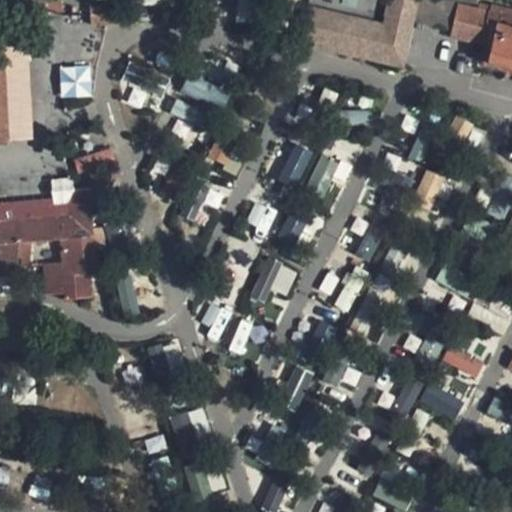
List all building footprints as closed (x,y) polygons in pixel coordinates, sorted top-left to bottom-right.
[(283,63),(394,90),(412,24),(418,0),(392,0),(377,57),(291,34),(283,63)] [(461,3),(447,0),(418,0),(412,24),(452,35),(461,3)] [(24,4),(25,25),(44,36),(57,28),(53,1),(24,4)] [(452,35),(491,44),(488,58),(511,63),(511,15),(461,3),(452,35)] [(61,97),(91,96),(90,65),(60,66),(61,97)] [(185,77),(181,93),(226,105),(230,89),(185,77)] [(294,143),(279,178),(296,186),(312,150),(294,143)] [(321,195),(339,162),(323,154),(306,187),(321,195)] [(413,204),(433,211),(445,178),(425,170),(413,204)] [(90,188),(65,190),(67,215),(50,217),(0,220),(0,278),(16,280),(18,266),(30,267),(33,242),(59,240),(61,262),(42,264),(45,295),(61,294),(61,300),(93,297),(91,272),(85,273),(85,261),(96,259),(90,188)] [(0,220),(50,217),(49,200),(0,203),(0,220)] [(287,214),(278,238),(296,245),(305,220),(287,214)] [(263,258),(252,310),(283,316),(294,265),(263,258)] [(451,345),(442,361),(474,379),(483,364),(451,345)] [(425,385),(417,403),(455,419),(463,400),(425,385)] [(179,442),(208,435),(203,411),(173,418),(179,442)] [(384,511),(363,503),(359,511),(384,511)]
